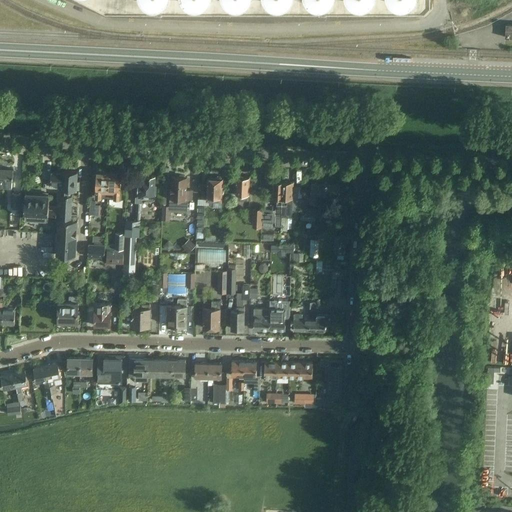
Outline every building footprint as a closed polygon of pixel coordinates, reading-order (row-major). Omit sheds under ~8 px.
[(0,185),(12,186),(13,169),(0,168),(0,185)] [(50,183),(50,188),(58,188),(58,189),(62,189),(60,219),(71,220),(72,195),(68,195),(68,189),(79,190),(79,181),(77,181),(78,171),(62,171),(62,172),(51,172),(50,183)] [(107,197),(108,172),(97,172),(95,197),(107,197)] [(108,172),(107,197),(119,198),(120,173),(108,172)] [(136,185),(136,198),(137,198),(141,198),(141,196),(147,196),(146,199),(154,199),(154,195),(155,195),(156,186),(154,186),(155,175),(154,175),(149,175),(140,175),(140,181),(139,181),(139,185),(136,185)] [(170,204),(169,206),(170,206),(170,211),(176,211),(187,211),(187,198),(192,198),(192,189),(187,189),(187,177),(176,176),(172,176),(171,191),(170,191),(170,204)] [(249,194),(250,177),(237,176),(236,193),(240,193),(239,199),(248,200),(248,194),(249,194)] [(223,178),(208,178),(207,199),(209,199),(209,205),(214,205),(214,200),(222,200),(223,178)] [(283,181),(273,181),(272,197),(277,197),(276,209),(263,209),(262,223),(275,223),(275,226),(280,226),(280,223),(281,223),(283,181)] [(286,217),(287,198),(293,198),(293,182),(283,181),(281,223),(288,223),(288,217),(286,217)] [(311,183),(310,202),(318,203),(318,195),(340,195),(340,184),(311,183)] [(11,207),(20,208),(21,193),(12,193),(11,207)] [(57,210),(56,210),(49,210),(50,194),(26,193),(25,218),(56,219),(57,210)] [(301,209),(302,198),(292,198),(292,209),(301,209)] [(91,204),(90,214),(99,215),(99,205),(91,204)] [(162,206),(162,219),(169,220),(170,211),(170,206),(169,206),(162,206)] [(303,219),(315,220),(315,209),(308,208),(308,212),(303,211),(303,219)] [(254,209),(253,226),(261,227),(261,209),(254,209)] [(58,219),(57,255),(76,256),(78,220),(71,220),(60,219),(58,219)] [(139,236),(140,220),(136,220),(126,220),(124,257),(131,258),(135,256),(136,247),(136,235),(139,236)] [(115,245),(115,249),(124,249),(124,233),(116,232),(116,236),(115,245)] [(105,257),(106,245),(106,236),(93,236),(92,242),(94,242),(94,244),(89,244),(88,256),(105,257)] [(168,240),(164,245),(169,250),(174,245),(168,240)] [(189,240),(183,246),(188,252),(195,246),(189,240)] [(107,249),(106,262),(123,263),(124,250),(107,249)] [(228,265),(228,293),(236,293),(236,265),(228,265)] [(148,279),(147,300),(159,300),(159,279),(148,279)] [(344,296),(345,279),(338,279),(337,296),(344,296)] [(69,322),(78,322),(79,302),(78,302),(78,296),(69,295),(69,302),(59,302),(58,322),(60,322),(61,325),(69,325),(69,322)] [(169,327),(176,327),(176,324),(187,325),(187,305),(187,298),(178,298),(178,304),(167,304),(167,324),(169,324),(169,327)] [(232,310),(231,328),(244,328),(245,307),(243,307),(243,299),(237,299),(236,299),(236,306),(237,306),(237,310),(232,310)] [(203,308),(203,328),(220,328),(221,301),(212,300),(212,308),(203,308)] [(95,308),(95,325),(111,326),(111,303),(103,302),(95,302),(95,308)] [(131,326),(151,326),(151,308),(150,308),(150,304),(142,303),(142,308),(134,308),(133,316),(132,316),(131,326)] [(3,323),(5,323),(15,324),(15,309),(7,308),(7,304),(3,304),(3,308),(4,308),(3,323)] [(254,308),(253,329),(269,329),(270,318),(270,308),(254,308)] [(270,318),(269,329),(285,330),(286,308),(270,308),(270,318)] [(309,330),(310,319),(303,319),(303,314),(294,314),(293,330),(309,330)] [(310,319),(309,330),(325,331),(325,325),(336,326),(336,315),(326,315),(317,314),(317,319),(310,319)] [(99,383),(120,383),(120,369),(124,369),(124,356),(110,356),(110,358),(105,358),(105,365),(99,365),(99,383)] [(81,372),(81,358),(69,357),(68,372),(76,372),(81,372)] [(81,358),(81,372),(85,373),(85,372),(93,372),(93,358),(81,358)] [(148,375),(149,359),(129,358),(129,377),(134,381),(147,381),(147,375),(148,375)] [(161,359),(149,359),(148,375),(161,375),(161,359)] [(174,359),(161,359),(161,375),(173,375),(174,359)] [(174,359),(173,375),(186,375),(186,359),(174,359)] [(244,376),(244,361),(232,360),(231,375),(244,376)] [(244,361),(244,376),(244,382),(255,382),(260,382),(260,375),(256,375),(256,361),(244,361)] [(276,376),(276,361),(264,361),(264,376),(276,376)] [(288,361),(276,361),(276,376),(288,377),(288,361)] [(301,362),(288,361),(288,377),(300,377),(301,362)] [(49,380),(51,386),(52,394),(57,393),(55,385),(54,379),(62,377),(58,362),(46,365),(49,380)] [(301,362),(300,377),(312,377),(313,362),(301,362)] [(195,376),(196,376),(208,377),(208,363),(195,363),(195,376)] [(208,363),(208,377),(208,385),(213,385),(213,377),(221,377),(221,363),(208,363)] [(46,365),(34,368),(37,383),(49,380),(46,365)] [(334,406),(334,399),(336,399),(336,398),(341,399),(343,368),(329,367),(328,397),(317,397),(317,406),(334,406)] [(26,369),(13,372),(17,387),(21,386),(29,384),(26,369)] [(13,372),(1,375),(4,390),(17,387),(13,372)] [(226,385),(219,385),(214,384),(213,402),(225,403),(226,385)] [(276,404),(276,402),(276,394),(276,385),(271,385),(271,393),(266,393),(266,404),(276,404)] [(127,404),(127,386),(119,386),(119,404),(127,404)]
